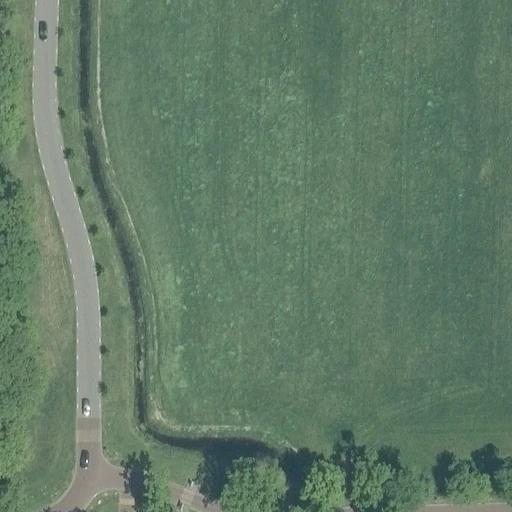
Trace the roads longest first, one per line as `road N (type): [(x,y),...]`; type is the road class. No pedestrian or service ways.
road 1 (tertiary): [(47,0),(47,136),(86,295),(88,477)]
road 2 (unclassified): [(88,477),(140,479),(223,511)]
